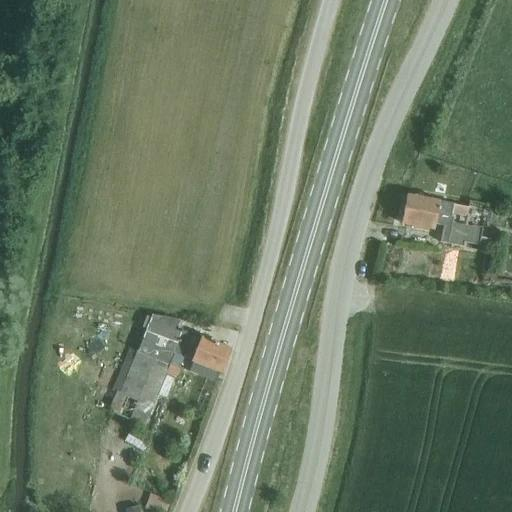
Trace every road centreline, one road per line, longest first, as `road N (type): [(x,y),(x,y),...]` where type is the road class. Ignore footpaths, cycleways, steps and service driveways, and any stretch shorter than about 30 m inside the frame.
road 1 (unclassified): [(302,511),(363,189),(446,0)]
road 2 (primary): [(233,511),(386,0)]
road 3 (unclassified): [(328,0),(252,341),(187,511)]
